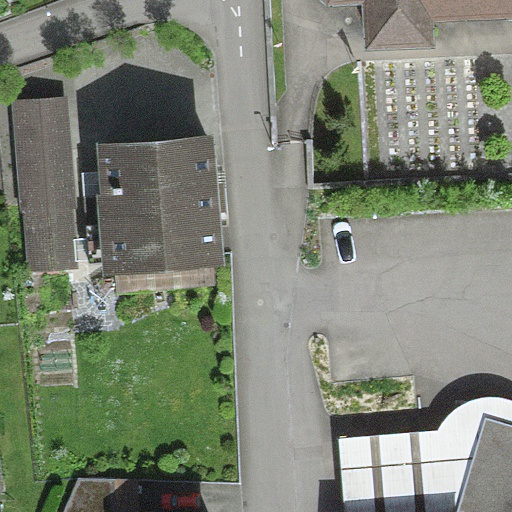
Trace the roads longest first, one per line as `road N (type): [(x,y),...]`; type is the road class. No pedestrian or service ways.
road 1 (residential): [(233,0),(266,511)]
road 2 (residential): [(0,55),(191,0)]
